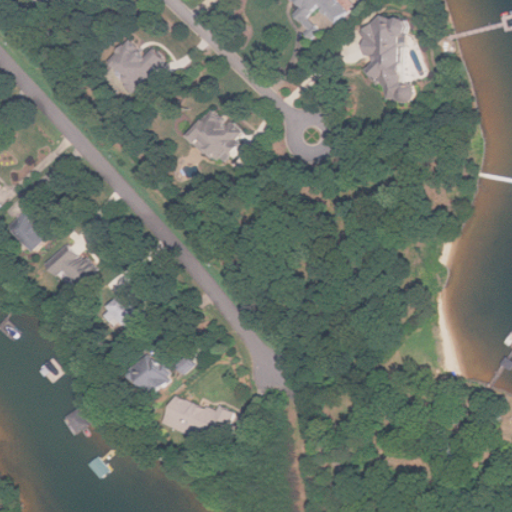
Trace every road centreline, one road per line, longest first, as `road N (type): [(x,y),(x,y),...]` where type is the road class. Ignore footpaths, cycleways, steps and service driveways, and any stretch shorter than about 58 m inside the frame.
road 1 (residential): [(275,369),(183,250),(0,49)]
road 2 (residential): [(174,0),(303,122)]
